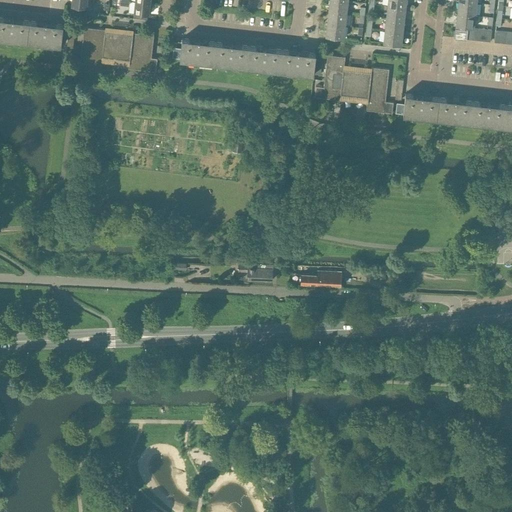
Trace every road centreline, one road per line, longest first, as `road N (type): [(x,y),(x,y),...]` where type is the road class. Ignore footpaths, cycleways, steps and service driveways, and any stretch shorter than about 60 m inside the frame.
road 1 (tertiary): [(0,342),(463,319)]
road 2 (residential): [(450,300),(0,277)]
road 3 (residential): [(511,51),(445,45),(442,83),(511,91)]
road 4 (residential): [(299,0),(294,34),(189,23),(192,0)]
